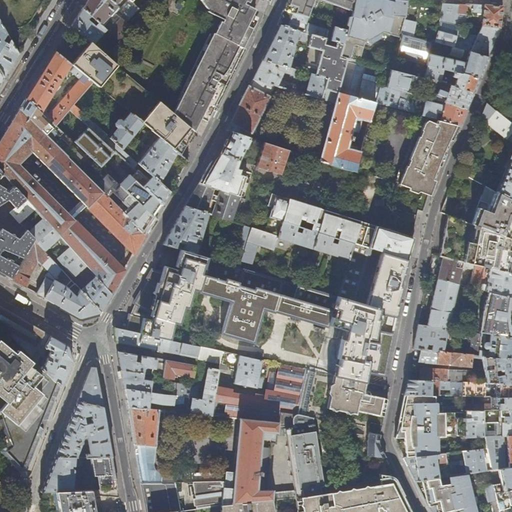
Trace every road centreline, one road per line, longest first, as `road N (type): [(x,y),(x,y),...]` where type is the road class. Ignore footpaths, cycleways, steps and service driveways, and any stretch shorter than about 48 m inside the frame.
road 1 (residential): [(509,0),(505,35),(435,206),(386,438),(422,511)]
road 2 (residential): [(274,0),(203,151),(91,341)]
road 3 (residential): [(134,511),(106,359),(91,341)]
road 4 (residential): [(91,341),(30,490)]
road 5 (residential): [(0,109),(68,0)]
